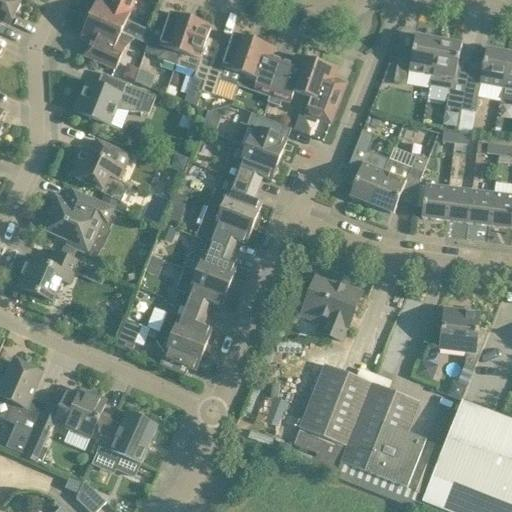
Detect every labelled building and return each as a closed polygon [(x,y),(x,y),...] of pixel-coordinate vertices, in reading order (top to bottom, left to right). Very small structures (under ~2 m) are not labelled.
[(0,0),(0,22),(9,27),(22,1),(20,0),(0,0)] [(98,0),(97,0),(89,20),(121,34),(133,40),(147,46),(149,41),(153,31),(128,20),(136,2),(136,0),(110,0),(109,4),(98,0)] [(157,60),(175,66),(191,21),(170,14),(166,25),(156,22),(153,31),(149,41),(147,46),(145,53),(158,58),(157,60)] [(89,20),(80,40),(90,44),(84,57),(106,67),(116,71),(123,55),(114,48),(121,34),(89,20)] [(191,21),(175,66),(196,73),(194,77),(206,81),(210,68),(218,44),(208,40),(212,28),(191,21)] [(206,81),(202,93),(215,98),(220,81),(238,88),(242,76),(254,42),(233,35),(221,71),(210,68),(206,81)] [(430,88),(432,77),(438,42),(415,38),(411,60),(399,58),(394,83),(429,90),(430,88)] [(254,42),(242,76),(262,83),(258,94),(269,98),(282,64),(271,60),(275,49),(254,42)] [(432,77),(430,88),(449,91),(446,109),(462,112),(465,97),(467,88),(468,80),(455,78),(462,47),(438,42),(432,77)] [(465,97),(462,112),(474,114),(480,85),(503,89),(509,55),(486,51),(480,83),(468,80),(467,88),(465,97)] [(503,89),(501,101),(511,102),(511,55),(509,55),(503,89)] [(317,64),(296,57),(292,68),(282,64),(269,98),(267,103),(279,108),(282,101),(290,104),(293,94),(305,98),(317,64)] [(127,63),(122,75),(134,80),(139,68),(127,63)] [(310,99),(304,116),(330,126),(332,121),(346,85),(334,81),(338,71),(317,64),(305,98),(310,99)] [(140,71),(135,83),(150,88),(154,77),(140,71)] [(131,86),(121,82),(102,74),(97,86),(88,82),(81,101),(82,102),(77,113),(76,113),(76,114),(94,121),(109,127),(115,111),(149,115),(156,98),(130,88),(131,86)] [(190,89),(185,101),(197,106),(202,93),(206,81),(194,77),(193,77),(190,89)] [(169,87),(167,96),(174,98),(177,90),(169,87)] [(240,124),(233,144),(279,162),(287,141),(277,137),(282,126),(251,114),(246,126),(240,124)] [(350,197),(371,205),(389,161),(368,153),(374,137),(362,132),(351,161),(362,166),(350,197)] [(441,143),(454,145),(455,136),(442,134),(441,143)] [(455,136),(454,145),(467,146),(468,137),(455,136)] [(227,164),(222,176),(256,189),(261,178),(271,182),(279,162),(233,144),(225,163),(227,164)] [(131,157),(104,145),(98,158),(80,149),(73,165),(77,166),(71,179),(121,201),(125,192),(125,189),(124,187),(121,184),(119,183),(131,157)] [(486,155),(499,157),(500,147),(487,146),(486,155)] [(511,148),(500,147),(499,157),(511,158),(511,150),(511,148)] [(389,161),(371,205),(394,214),(408,177),(419,181),(428,160),(416,156),(411,170),(389,161)] [(174,159),(172,167),(183,171),(187,160),(179,157),(174,159)] [(214,191),(208,207),(254,225),(262,205),(252,201),(256,189),(222,176),(216,192),(214,191)] [(492,193),(511,194),(511,186),(492,184),(492,193)] [(425,187),(421,219),(445,222),(449,190),(425,187)] [(449,190),(445,222),(467,224),(471,193),(449,190)] [(471,193),(467,224),(490,227),(494,196),(471,193)] [(173,195),(164,221),(176,225),(185,199),(173,195)] [(511,197),(494,196),(490,227),(511,230),(511,197)] [(54,215),(47,231),(69,241),(67,244),(76,248),(90,254),(103,223),(107,225),(113,210),(91,201),(86,213),(57,200),(51,214),(54,215)] [(201,240),(232,253),(237,242),(246,246),(254,225),(208,207),(196,238),(201,240)] [(164,226),(159,240),(171,245),(176,231),(164,226)] [(190,255),(184,271),(229,288),(237,268),(228,264),(232,253),(201,240),(195,256),(190,255)] [(65,243),(60,254),(72,259),(76,248),(67,244),(65,243)] [(79,263),(74,260),(72,259),(60,254),(56,252),(49,267),(31,259),(18,288),(52,303),(60,285),(61,282),(69,286),(75,274),(79,263)] [(79,263),(75,274),(86,278),(91,268),(79,263)] [(179,292),(175,303),(207,316),(211,305),(221,309),(229,288),(184,271),(176,291),(179,292)] [(318,335),(341,344),(361,295),(331,284),(333,280),(320,275),(318,279),(316,278),(312,290),(308,289),(304,298),(308,299),(303,311),(324,320),(318,335)] [(167,313),(159,334),(204,352),(213,331),(202,327),(207,316),(175,303),(171,315),(167,313)] [(480,315),(444,310),(439,350),(467,354),(465,366),(475,368),(489,334),(478,330),(480,315)] [(139,326),(134,324),(126,321),(116,346),(128,352),(129,350),(132,351),(141,328),(139,327),(139,326)] [(204,352),(159,334),(156,343),(164,355),(161,364),(193,377),(204,352)] [(275,342),(275,352),(299,354),(300,343),(275,342)] [(422,362),(416,375),(430,380),(435,367),(422,362)] [(14,363),(0,392),(0,398),(12,404),(4,422),(15,426),(5,448),(25,456),(30,443),(34,435),(42,418),(47,406),(31,399),(35,391),(42,375),(14,363)] [(294,445),(341,464),(372,385),(325,366),(294,445)] [(376,375),(372,385),(387,391),(391,381),(376,375)] [(453,384),(448,395),(460,399),(464,388),(453,384)] [(372,385),(341,464),(407,490),(426,442),(407,435),(419,403),(387,391),(372,385)] [(59,411),(54,421),(91,438),(97,424),(98,422),(100,416),(106,404),(98,401),(98,397),(91,394),(88,396),(80,393),(77,400),(66,395),(59,411)] [(511,511),(511,422),(462,402),(454,421),(422,503),(445,511),(511,511)] [(103,440),(96,454),(118,463),(121,457),(139,465),(157,426),(147,422),(148,418),(139,414),(138,418),(128,413),(122,426),(111,421),(103,440)] [(98,422),(97,424),(101,438),(103,440),(111,421),(100,416),(98,422)] [(25,456),(24,457),(41,465),(47,450),(43,448),(54,423),(42,418),(34,435),(30,443),(25,456)] [(83,483),(76,499),(89,511),(97,511),(105,504),(83,483)]
